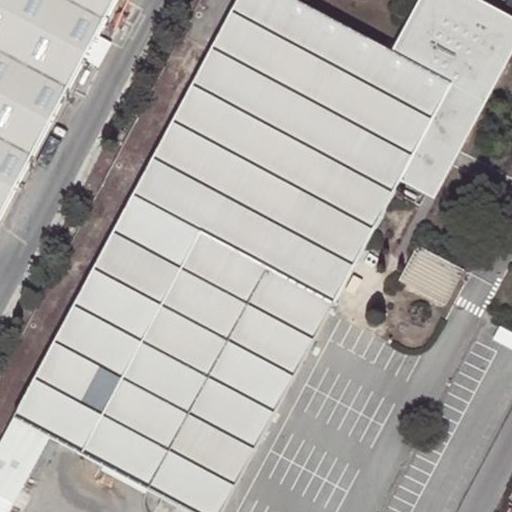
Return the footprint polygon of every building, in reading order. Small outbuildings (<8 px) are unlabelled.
[(193,511),(222,511),(403,173),(432,188),(511,37),(511,30),(455,0),(433,0),(403,58),(293,0),(236,0),(0,443),(0,511),(8,511),(50,435),(193,511)] [(0,0),(0,218),(92,46),(114,6),(117,0),(0,0)] [(138,20),(114,6),(92,46),(116,60),(138,20)] [(419,249),(401,282),(445,306),(463,273),(419,249)] [(511,351),(511,336),(500,330),(494,342),(511,351)]
